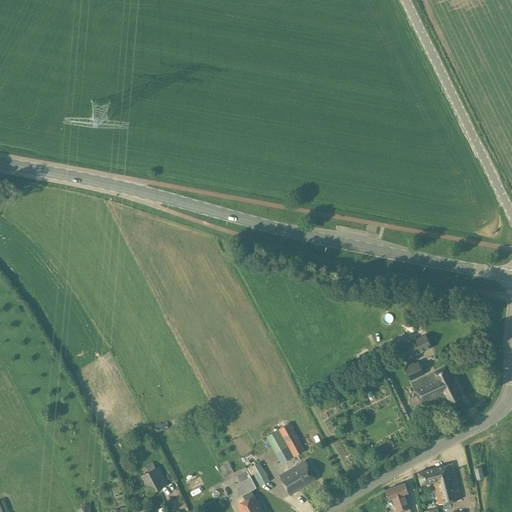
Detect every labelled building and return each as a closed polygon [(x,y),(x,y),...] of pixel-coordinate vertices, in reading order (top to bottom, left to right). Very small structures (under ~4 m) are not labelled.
[(393,338),(405,332),(399,321),(387,327),(393,338)] [(395,348),(402,362),(432,347),(426,333),(395,348)] [(404,367),(410,381),(422,375),(416,362),(404,367)] [(412,384),(424,407),(447,396),(450,402),(460,397),(445,367),(435,372),(412,384)] [(423,412),(421,408),(413,412),(415,416),(423,412)] [(266,436),(281,464),(305,450),(290,423),(266,436)] [(253,474),(260,486),(270,481),(259,461),(247,468),(251,475),(253,474)] [(279,476),(290,495),(316,480),(305,461),(279,476)] [(433,482),(439,504),(461,499),(452,464),(418,472),(421,485),(433,482)] [(140,476),(150,494),(168,484),(158,466),(155,467),(149,471),(140,476)] [(474,468),(477,479),(484,478),(481,466),(474,468)] [(237,505),(240,511),(262,511),(254,496),(251,490),(256,487),(245,467),(239,470),(240,474),(235,476),(239,483),(235,484),(241,496),(242,495),(245,500),(237,505)] [(392,497),(397,511),(410,507),(405,493),(408,492),(405,483),(385,490),(388,499),(392,497)]
